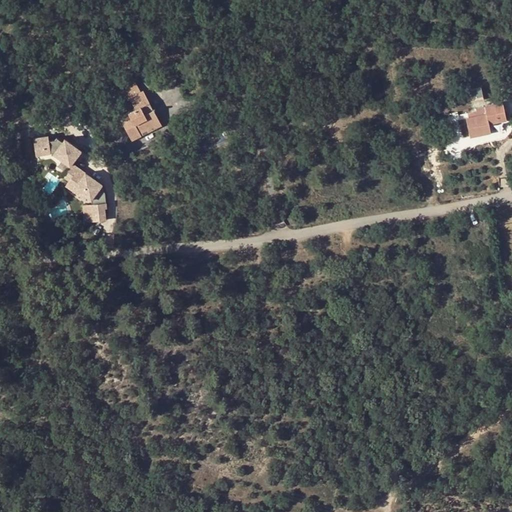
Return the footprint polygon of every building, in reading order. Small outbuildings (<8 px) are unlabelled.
[(149,111),(154,109),(144,91),(141,91),(135,80),(123,87),(129,98),(132,97),(137,107),(121,115),(134,140),(143,135),(141,131),(156,124),(149,111)] [(485,97),(482,85),(471,87),(473,99),(485,97)] [(491,121),(500,120),(496,101),(486,102),(485,104),(487,111),(478,113),(468,115),(472,135),(493,131),(491,121)] [(487,111),(485,104),(476,106),(478,113),(487,111)] [(143,135),(162,125),(154,109),(149,111),(156,124),(141,131),(143,135)] [(70,165),(81,150),(65,138),(62,141),(57,137),(55,140),(49,140),(48,135),(34,138),(36,155),(53,152),(70,165)] [(62,174),(70,180),(77,170),(84,175),(85,172),(71,163),(70,165),(69,164),(62,174)] [(94,221),(106,220),(104,208),(107,208),(105,192),(99,188),(102,184),(85,172),(84,175),(77,170),(70,180),(66,186),(82,198),(84,195),(92,200),(92,205),(94,221)] [(94,221),(92,205),(84,206),(85,222),(94,221)] [(510,300),(502,301),(504,313),(511,312),(510,300)]
